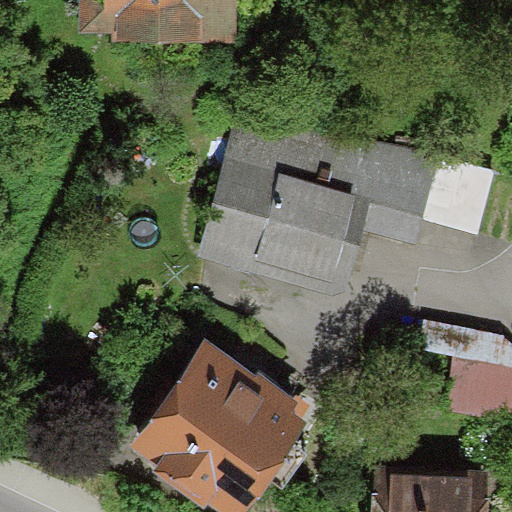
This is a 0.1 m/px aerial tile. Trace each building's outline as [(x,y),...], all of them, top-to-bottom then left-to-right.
[(67,0),(69,25),(221,29),(220,0),(67,0)] [(486,175),(233,105),(190,258),(335,298),(354,229),(404,243),(411,215),(471,232),(486,175)] [(296,415),(188,328),(113,422),(221,508),(296,415)] [(427,421),(511,417),(511,331),(424,335),(427,421)] [(488,511),(489,468),(371,465),(369,511),(488,511)]
